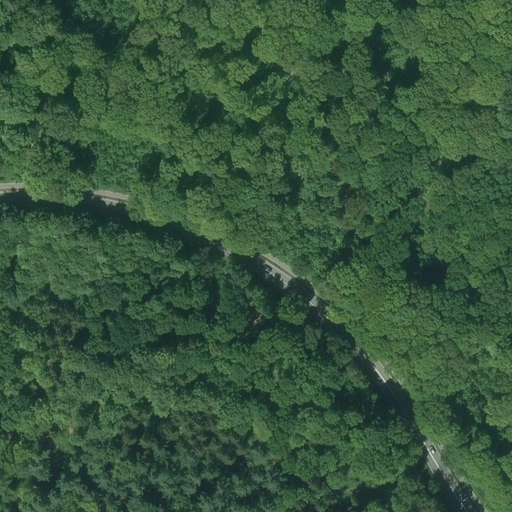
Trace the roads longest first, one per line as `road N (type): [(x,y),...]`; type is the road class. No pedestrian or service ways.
road 1 (secondary): [(0,199),(137,213),(260,267),(358,349),(466,511)]
road 2 (track): [(0,160),(33,152),(77,0)]
